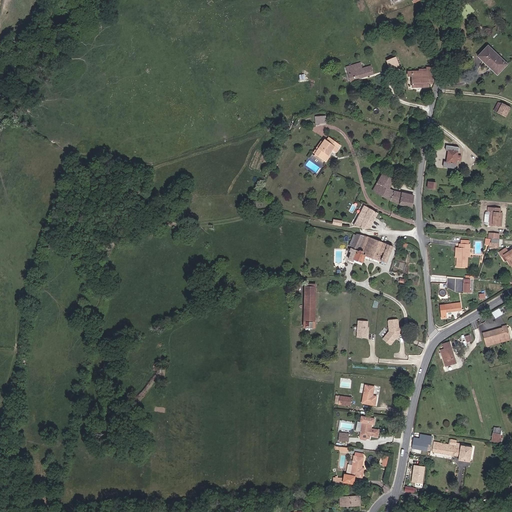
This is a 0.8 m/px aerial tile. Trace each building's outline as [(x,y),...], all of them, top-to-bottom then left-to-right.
[(507,64),(488,46),(479,56),(497,74),(507,64)] [(400,66),(396,57),(386,61),(390,70),(400,66)] [(362,68),(361,62),(352,65),(354,71),(362,68)] [(374,74),(371,66),(362,68),(354,71),(352,65),(346,67),(350,81),(374,74)] [(432,84),(435,68),(426,68),(426,69),(419,70),(419,71),(408,71),(408,76),(412,76),(412,87),(429,87),(429,83),(432,84)] [(506,117),(510,108),(502,103),(497,112),(506,117)] [(336,153),(339,149),(338,148),(340,145),(329,137),(327,140),(325,139),(315,154),(325,160),(332,150),(333,151),(336,153)] [(457,155),(458,148),(446,146),(446,150),(448,151),(447,162),(444,162),(443,167),(455,169),(457,160),(461,160),(461,156),(457,155)] [(327,162),(330,157),(329,156),(333,151),(332,150),(325,160),(327,162)] [(325,160),(315,154),(314,156),(323,162),(325,160)] [(388,188),(392,179),(382,174),(373,191),(391,201),(400,204),(413,207),(414,195),(395,191),(390,189),(388,188)] [(141,196),(146,179),(137,177),(134,187),(131,186),(129,193),(141,196)] [(369,227),(378,213),(364,206),(354,226),(369,227)] [(501,227),(502,213),(500,212),(501,208),(488,207),(488,212),(491,212),(490,226),(501,227)] [(393,246),(387,244),(383,242),(369,237),(364,236),(357,234),(357,235),(354,234),(349,246),(352,247),(350,252),(351,253),(349,258),(354,260),(354,259),(363,262),(365,256),(381,262),(380,264),(386,266),(393,246)] [(467,257),(468,248),(470,248),(470,244),(469,244),(461,244),(460,244),(459,248),(456,248),(455,258),(457,258),(457,267),(467,267),(467,257)] [(511,249),(509,252),(506,247),(499,252),(501,257),(504,255),(507,260),(510,264),(511,262),(511,249)] [(470,290),(470,283),(464,283),(463,292),(472,292),(472,290),(470,290)] [(315,328),(316,292),(305,292),(304,327),(315,328)] [(461,310),(460,303),(440,305),(442,318),(446,318),(446,312),(461,310)] [(495,318),(502,314),(499,309),(492,313),(495,318)] [(403,333),(402,327),(399,327),(398,320),(397,319),(390,320),(388,321),(389,331),(384,338),(384,340),(389,344),(391,344),(396,338),(396,337),(397,336),(398,335),(399,334),(403,333)] [(367,338),(368,321),(358,320),(357,337),(367,338)] [(510,340),(506,326),(502,327),(503,328),(483,333),(486,346),(510,340)] [(456,363),(450,342),(443,344),(444,349),(441,351),(443,358),(445,366),(456,363)] [(373,396),(374,387),(365,385),(362,403),(375,406),(377,396),(373,396)] [(350,406),(351,398),(340,396),(340,400),(339,404),(350,406)] [(375,419),(361,416),(360,422),(362,422),(360,437),(369,439),(370,436),(377,437),(379,430),(371,429),(372,424),(374,424),(375,419)] [(500,438),(501,429),(494,428),(492,441),(501,443),(501,438),(500,438)] [(348,441),(349,434),(339,433),(338,440),(348,441)] [(430,451),(432,437),(421,435),(420,439),(414,438),(412,448),(427,451),(427,450),(430,451)] [(470,462),(472,447),(461,445),(461,444),(456,443),(457,440),(451,439),(450,445),(434,442),(432,452),(459,456),(459,460),(470,462)] [(333,487),(334,487),(343,487),(343,482),(345,482),(353,484),(355,476),(362,478),(364,468),(362,468),(363,458),(354,456),(352,466),(348,465),(347,474),(345,474),(344,476),(343,478),(333,477),(333,481),(333,480),(333,487)] [(423,484),(425,467),(413,465),(411,482),(423,484)] [(360,505),(359,496),(340,497),(340,506),(360,505)]
